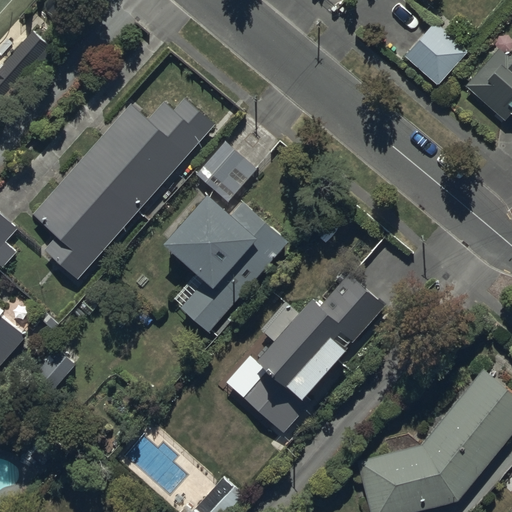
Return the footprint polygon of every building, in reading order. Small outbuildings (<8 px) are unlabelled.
[(437,83),(468,50),(434,19),(431,22),(405,0),(392,0),(388,5),(422,35),(405,53),(437,83)] [(0,106),(1,108),(54,48),(45,40),(49,35),(36,24),(4,62),(0,59),(0,106)] [(496,45),(463,82),(504,120),(511,111),(511,47),(506,54),(496,45)] [(77,277),(215,122),(185,96),(176,107),(165,97),(148,116),(132,102),(34,212),(57,233),(44,247),(77,277)] [(228,200),(256,165),(265,155),(256,147),(246,159),(223,140),(196,173),(228,200)] [(230,212),(206,190),(162,237),(197,270),(171,297),(207,330),(284,249),(270,236),(276,229),(243,198),(230,212)] [(0,211),(0,265),(1,267),(18,249),(8,240),(18,229),(0,211)] [(382,302),(349,272),(324,300),(314,292),(299,309),(285,297),(260,325),(273,337),(256,356),(268,368),(243,395),(283,432),(312,400),(304,392),(348,344),(347,342),(382,302)] [(0,365),(27,335),(3,314),(0,318),(0,365)] [(46,396),(76,362),(56,345),(27,380),(46,396)] [(400,511),(457,498),(511,428),(511,388),(484,366),(420,442),(357,457),(370,511),(400,511)] [(234,511),(249,495),(224,473),(192,511),(193,511),(234,511)]
